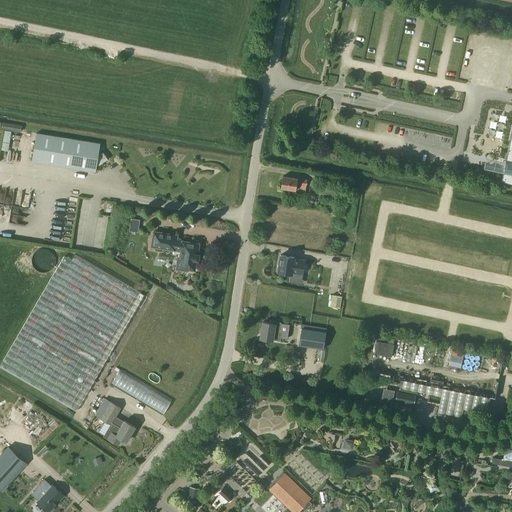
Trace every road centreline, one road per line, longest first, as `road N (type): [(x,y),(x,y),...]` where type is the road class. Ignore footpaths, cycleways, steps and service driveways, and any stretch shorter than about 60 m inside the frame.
road 1 (tertiary): [(109,511),(197,413),(224,369),(288,0)]
road 2 (unknown): [(270,80),(0,23)]
